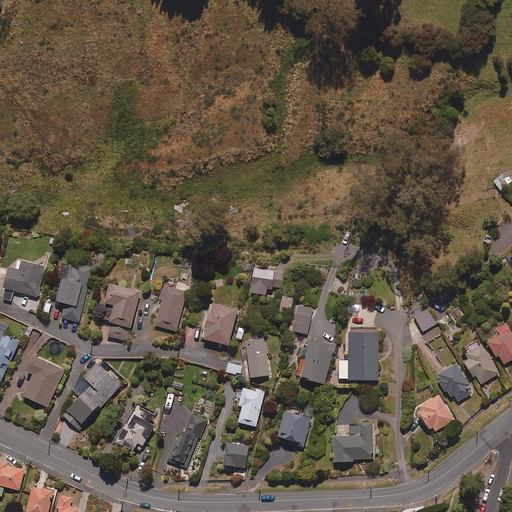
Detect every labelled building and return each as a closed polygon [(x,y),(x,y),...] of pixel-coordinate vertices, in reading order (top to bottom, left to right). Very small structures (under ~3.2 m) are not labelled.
[(511,179),(506,172),(493,181),(500,191),(511,182),(511,179)] [(490,245),(493,237),(486,234),(483,242),(490,245)] [(24,261),(22,269),(10,266),(4,288),(38,298),(46,267),(24,261)] [(94,268),(79,264),(78,268),(71,266),(68,278),(63,277),(57,301),(65,303),(62,317),(80,322),(94,268)] [(254,267),(250,293),(267,296),(268,288),(273,289),(273,286),(283,288),(286,273),(254,267)] [(360,283),(363,273),(354,270),(351,280),(360,283)] [(142,291),(112,283),(107,302),(116,304),(108,336),(127,341),(130,327),(133,328),(142,291)] [(163,300),(156,324),(176,330),(187,292),(166,286),(165,290),(163,289),(160,299),(163,300)] [(156,294),(148,292),(146,300),(154,302),(156,294)] [(294,299),(282,296),(278,312),(290,315),(294,299)] [(240,309),(216,302),(213,314),(211,313),(207,328),(209,328),(206,338),(230,345),(240,309)] [(313,310),(297,306),(291,331),(307,335),(313,310)] [(428,309),(414,317),(423,333),(437,325),(428,309)] [(498,336),(486,343),(495,358),(499,355),(505,365),(511,360),(511,333),(505,323),(495,330),(498,336)] [(245,329),(239,327),(236,337),(242,339),(245,329)] [(378,333),(348,333),(348,380),(378,380),(378,333)] [(1,345),(0,344),(0,383),(20,341),(6,334),(1,345)] [(265,338),(246,341),(252,378),(271,375),(265,338)] [(330,345),(309,339),(298,379),(325,386),(334,353),(328,352),(330,345)] [(500,374),(481,344),(463,355),(466,359),(462,362),(472,378),(475,375),(481,385),(500,374)] [(66,370),(36,355),(28,371),(35,374),(25,394),(48,406),(66,370)] [(123,385),(99,363),(86,377),(93,384),(63,416),(80,431),(123,385)] [(243,366),(229,363),(227,371),(240,375),(243,366)] [(470,386),(456,364),(438,375),(440,380),(437,382),(444,393),(447,392),(450,398),(454,396),(458,402),(472,394),(468,387),(470,386)] [(257,390),(245,387),(240,404),(245,406),(241,422),(259,427),(267,390),(258,388),(257,390)] [(438,395),(419,407),(421,411),(416,414),(428,432),(432,429),(434,433),(454,421),(438,395)] [(156,412),(141,402),(116,443),(134,454),(140,444),(144,446),(157,426),(150,422),(156,412)] [(312,417),(286,411),(280,436),(291,438),(290,443),(305,447),(312,417)] [(208,420),(194,414),(187,432),(184,431),(181,438),(176,436),(167,460),(187,468),(198,438),(201,440),(208,420)] [(372,423),(358,424),(359,436),(331,437),(332,463),(352,462),(352,460),(374,459),(372,423)] [(251,446),(229,442),(225,465),(247,469),(251,446)] [(0,485),(21,490),(26,469),(9,465),(10,463),(0,459),(0,485)] [(43,490),(34,487),(26,511),(50,511),(56,490),(44,486),(43,490)] [(79,511),(81,508),(72,506),(74,498),(62,495),(57,511),(79,511)]
